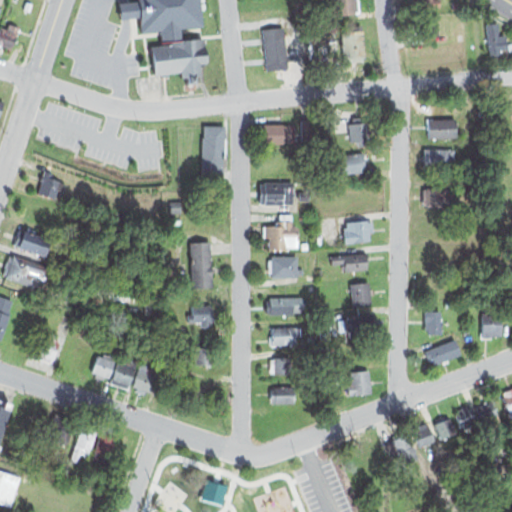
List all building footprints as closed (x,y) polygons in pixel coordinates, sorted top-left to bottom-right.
[(327,7),(329,17),(356,13),(353,0),(335,0),(336,6),(327,7)] [(411,0),(413,9),(441,5),(440,0),(411,0)] [(437,35),(437,15),(417,15),(417,35),(437,35)] [(482,24),(487,56),(498,54),(498,49),(505,47),(504,36),(498,36),(495,22),(482,24)] [(0,23),(0,45),(11,49),(17,28),(0,23)] [(261,28),(283,25),(287,69),(265,71),(261,28)] [(340,32),(363,29),(366,58),(343,61),(340,32)] [(146,46),(149,74),(178,71),(179,78),(199,76),(197,64),(206,63),(203,37),(170,40),(170,44),(146,46)] [(301,117),(310,117),(311,138),(302,138),(301,117)] [(425,118),(426,138),(458,137),(457,117),(425,118)] [(347,122),(350,142),(367,139),(365,120),(347,122)] [(257,123),(258,145),(297,143),(295,121),(257,123)] [(201,123),(224,124),(222,186),(199,186),(201,123)] [(423,147),(422,167),(453,167),(454,148),(423,147)] [(335,155),(338,174),(367,170),(364,152),(335,155)] [(35,190),(42,168),(50,171),(49,176),(59,179),(53,196),(35,190)] [(258,181),(258,202),(292,201),(292,181),(258,181)] [(295,199),(309,198),(308,187),(295,188),(295,199)] [(422,187),(421,207),(456,207),(457,188),(422,187)] [(167,197),(167,212),(183,212),(183,196),(167,197)] [(278,212),(278,222),(262,223),(262,236),(268,236),(268,248),(298,248),(297,222),(291,223),(290,212),(278,212)] [(341,220),(343,243),(369,240),(368,231),(373,230),(371,216),(341,220)] [(24,228),(17,247),(44,256),(50,238),(24,228)] [(315,244),(322,244),(321,232),(314,233),(315,244)] [(187,240),(210,239),(210,285),(188,286),(187,240)] [(301,240),(301,248),(308,248),(309,240),(301,240)] [(357,246),(357,252),(329,256),(330,265),(343,263),(343,271),(368,268),(367,255),(372,252),(372,244),(357,246)] [(420,249),(420,271),(456,270),(456,248),(420,249)] [(7,253),(0,276),(44,289),(51,265),(7,253)] [(268,255),(269,277),(299,276),(298,254),(268,255)] [(318,266),(324,264),(323,258),(316,259),(318,266)] [(419,278),(419,297),(453,298),(453,279),(419,278)] [(348,282),(350,307),(370,305),(368,280),(348,282)] [(0,336),(1,337),(15,299),(0,293),(0,336)] [(266,296),(267,312),(302,311),(302,295),(266,296)] [(187,302),(187,321),(211,321),(211,302),(187,302)] [(479,308),(480,336),(500,335),(499,307),(479,308)] [(423,310),(437,311),(437,332),(423,331),(423,310)] [(341,317),(343,335),(375,331),(372,314),(341,317)] [(267,327),(268,345),(299,344),(298,325),(267,327)] [(31,354),(51,360),(60,332),(40,326),(31,354)] [(461,328),(463,334),(470,332),(468,326),(461,328)] [(465,338),(471,335),(473,339),(467,343),(465,338)] [(70,369),(81,373),(92,342),(75,337),(67,361),(72,363),(70,369)] [(423,350),(426,358),(431,356),(434,365),(461,355),(454,338),(423,350)] [(191,345),(215,344),(215,364),(192,365),(191,345)] [(88,375),(98,350),(115,356),(106,381),(88,375)] [(109,383),(120,352),(138,358),(126,389),(109,383)] [(266,358),(267,374),(304,372),(303,356),(266,358)] [(133,387),(142,360),(164,368),(156,394),(133,387)] [(348,371),(366,368),(370,391),(345,395),(344,385),(349,384),(348,371)] [(511,421),(500,391),(511,385),(511,421)] [(269,388),(270,404),(297,403),(297,388),(269,388)] [(474,405),(489,398),(498,416),(483,423),(474,405)] [(0,400),(10,403),(0,433),(0,400)] [(25,403),(45,409),(36,437),(16,431),(25,403)] [(454,413),(468,407),(475,423),(461,429),(454,413)] [(433,422),(449,415),(456,432),(441,439),(433,422)] [(46,441),(66,446),(72,422),(52,417),(46,441)] [(81,425),(96,430),(87,455),(79,452),(76,461),(68,458),(76,433),(72,431),(74,423),(81,425)] [(411,430),(429,423),(435,440),(417,447),(411,430)] [(99,431),(114,436),(108,459),(92,454),(99,431)] [(384,441),(407,432),(417,458),(394,467),(384,441)] [(354,474),(373,466),(362,442),(343,450),(354,474)] [(0,501),(0,469),(18,476),(9,505),(0,501)]
